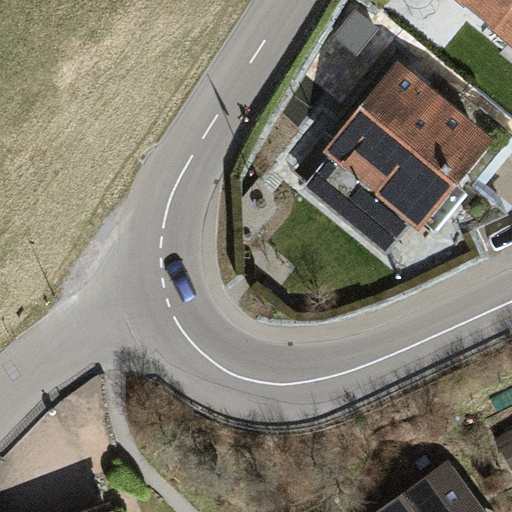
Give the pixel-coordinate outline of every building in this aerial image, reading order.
[(511,0),(452,0),(511,48),(511,0)] [(354,13),(335,38),(358,55),(377,30),(354,13)] [(492,142),(397,63),(323,152),(418,231),(492,142)] [(511,429),(494,438),(511,471),(511,429)] [(486,511),(450,459),(374,511),(486,511)]
